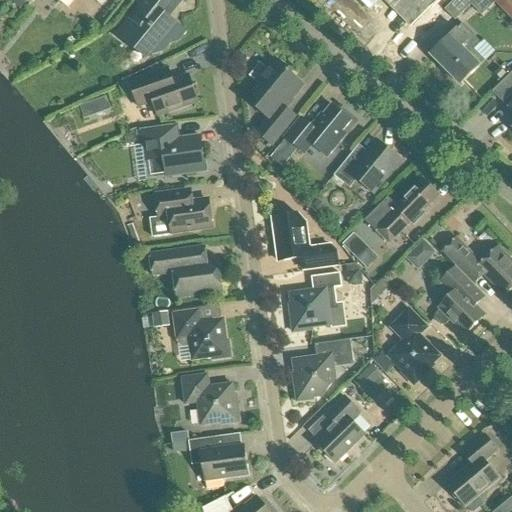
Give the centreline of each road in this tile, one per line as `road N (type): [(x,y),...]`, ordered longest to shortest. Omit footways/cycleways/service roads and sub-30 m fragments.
road 1 (residential): [(216,0),(280,466),(325,511)]
road 2 (residential): [(266,0),(511,198)]
road 3 (residential): [(382,470),(511,343)]
